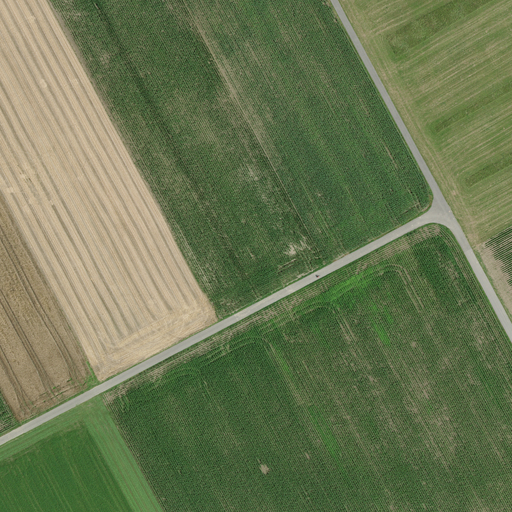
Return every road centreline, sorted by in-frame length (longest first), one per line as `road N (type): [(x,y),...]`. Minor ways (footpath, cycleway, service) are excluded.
road 1 (track): [(444,209),(0,442)]
road 2 (track): [(444,209),(332,0)]
road 3 (track): [(511,335),(444,209)]
